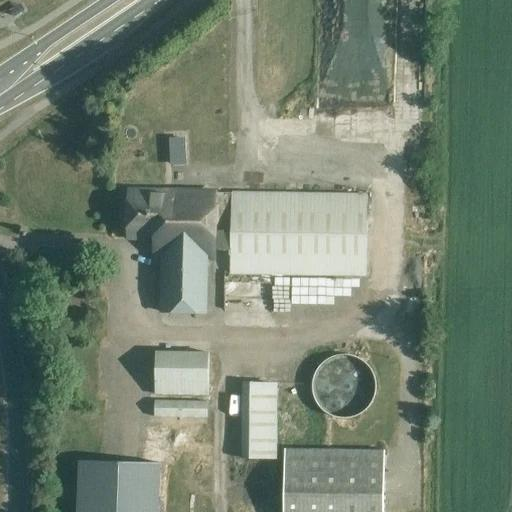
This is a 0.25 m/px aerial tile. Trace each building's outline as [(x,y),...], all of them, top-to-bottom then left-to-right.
[(275,102),(275,93),(286,93),(286,79),(267,79),(267,102),(275,102)] [(334,122),(334,145),(349,146),(350,123),(334,122)] [(162,311),(204,312),(205,256),(214,256),(215,246),(231,247),(230,273),(366,275),(367,195),(216,193),(216,191),(129,191),(129,236),(155,236),(154,255),(163,254),(162,311)] [(155,393),(208,394),(208,352),(155,351),(155,393)] [(312,383),(312,393),(316,403),(322,411),(331,416),(341,418),(351,418),(360,414),(368,408),(373,399),(376,389),(375,379),(371,370),(365,362),(357,357),(347,354),(337,355),(327,359),(319,365),(314,373),(312,383)] [(242,382),(242,402),(241,458),(277,460),(277,403),(277,383),(242,382)] [(154,417),(207,418),(207,401),(155,399),(154,417)] [(103,456),(104,444),(82,442),(81,454),(103,456)] [(383,511),(384,451),(284,449),(283,511),(383,511)] [(79,461),(76,511),(157,511),(159,463),(79,461)]
